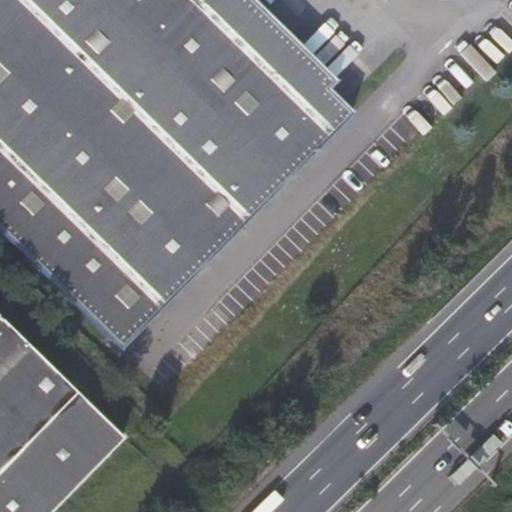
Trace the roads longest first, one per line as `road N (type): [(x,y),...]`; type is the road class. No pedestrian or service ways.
road 1 (motorway): [(511,297),(290,511)]
road 2 (motorway): [(395,511),(511,397)]
